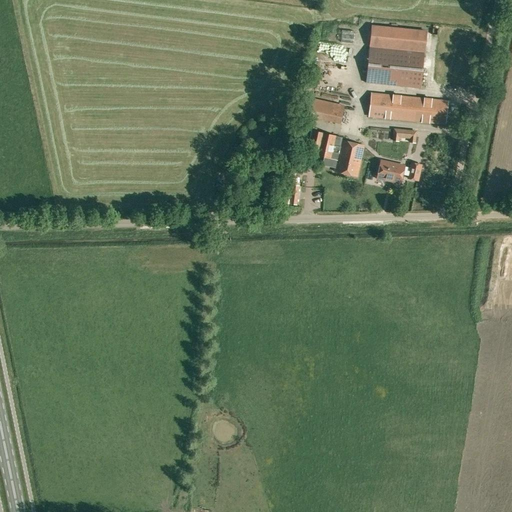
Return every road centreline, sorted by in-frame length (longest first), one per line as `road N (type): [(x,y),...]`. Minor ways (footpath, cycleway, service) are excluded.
road 1 (unclassified): [(0,227),(451,215)]
road 2 (unclassified): [(451,215),(499,0)]
